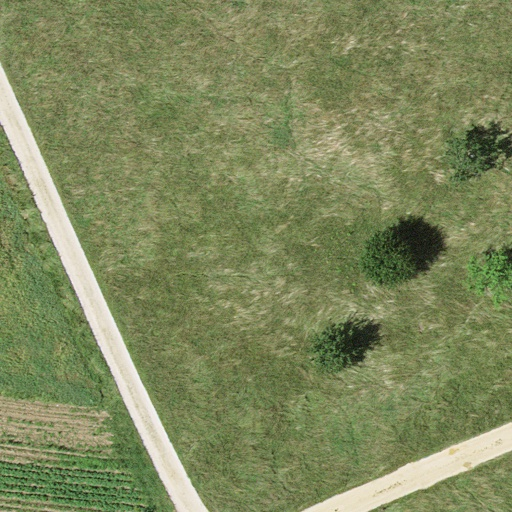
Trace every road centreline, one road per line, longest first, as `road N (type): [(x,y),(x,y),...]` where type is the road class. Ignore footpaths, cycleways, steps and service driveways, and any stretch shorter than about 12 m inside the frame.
road 1 (track): [(195,511),(0,90)]
road 2 (track): [(330,511),(511,435)]
